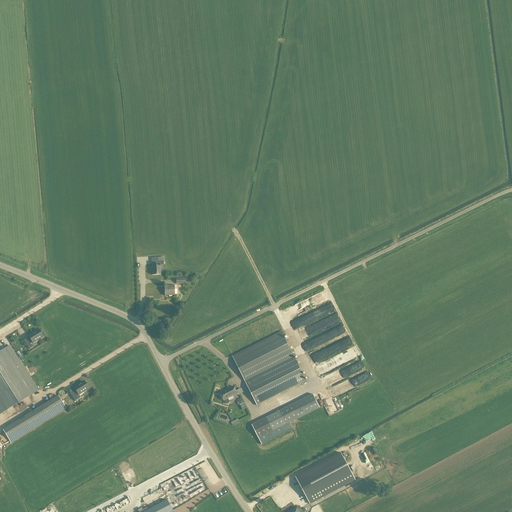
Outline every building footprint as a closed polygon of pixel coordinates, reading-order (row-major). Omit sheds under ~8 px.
[(157,261),(157,264),(152,264),(152,275),(160,274),(160,266),(163,265),(163,261),(157,261)] [(164,286),(165,295),(174,295),(174,285),(164,286)] [(315,311),(290,324),(293,330),(318,317),(315,311)] [(336,317),(298,332),(301,338),(338,323),(336,317)] [(343,327),(300,346),(303,352),(345,333),(343,327)] [(29,349),(34,346),(33,343),(43,337),(39,330),(32,334),(31,333),(28,335),(30,339),(28,341),(30,343),(27,345),(29,349)] [(232,356),(245,382),(257,405),(306,381),(281,332),(232,356)] [(337,345),(312,355),(314,361),(336,352),(336,351),(339,349),(337,345)] [(0,413),(37,391),(9,346),(0,351),(0,413)] [(351,352),(315,367),(318,374),(354,359),(351,352)] [(346,369),(347,373),(344,374),(345,376),(361,369),(358,363),(346,369)] [(75,401),(80,398),(78,395),(89,388),(84,381),(77,386),(77,385),(73,387),(76,391),(74,392),(75,395),(72,397),(75,401)] [(237,393),(233,386),(220,393),(221,395),(220,396),(221,398),(223,398),(223,400),(224,400),(226,403),(227,404),(229,403),(229,402),(227,398),(237,393)] [(258,438),(319,407),(313,394),(251,425),(258,438)] [(58,396),(2,430),(10,443),(66,409),(58,396)] [(296,477),(310,504),(356,480),(341,453),(296,477)] [(189,497),(205,490),(199,476),(165,491),(167,495),(168,495),(172,502),(189,495),(189,497)] [(142,510),(138,511),(170,511),(172,511),(167,500),(148,509),(147,507),(142,510)]
